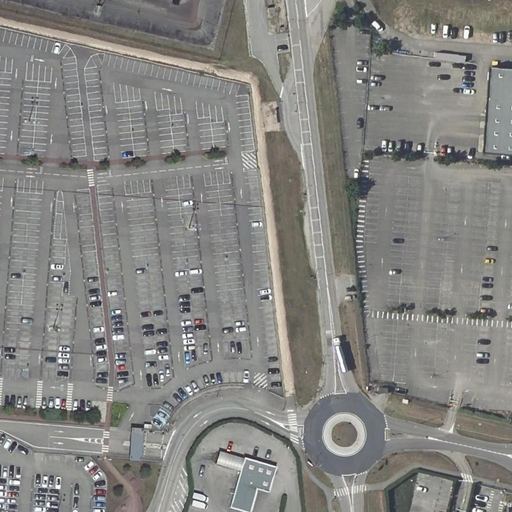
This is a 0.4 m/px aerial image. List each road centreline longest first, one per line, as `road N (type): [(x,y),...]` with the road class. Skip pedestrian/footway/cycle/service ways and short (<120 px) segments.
road 1 (track): [(291,419),(253,80),(0,22)]
road 2 (primary): [(356,405),(335,354),(315,198)]
road 3 (primary): [(315,198),(323,407)]
road 4 (primary): [(295,22),(315,198)]
road 5 (unclassified): [(255,412),(224,406),(187,426),(152,511)]
road 6 (unknown): [(426,170),(429,138),(472,138),(478,53)]
road 7 (unknown): [(359,0),(400,45),(478,53)]
